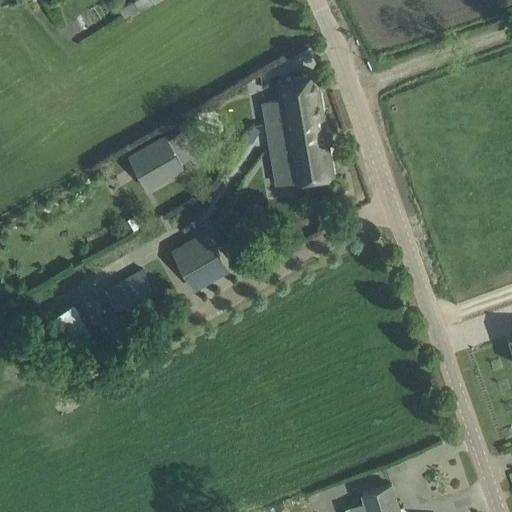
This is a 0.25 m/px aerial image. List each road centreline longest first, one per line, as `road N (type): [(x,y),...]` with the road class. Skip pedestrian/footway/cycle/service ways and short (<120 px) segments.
road 1 (unclassified): [(499,511),(334,40)]
road 2 (track): [(511,34),(355,95)]
